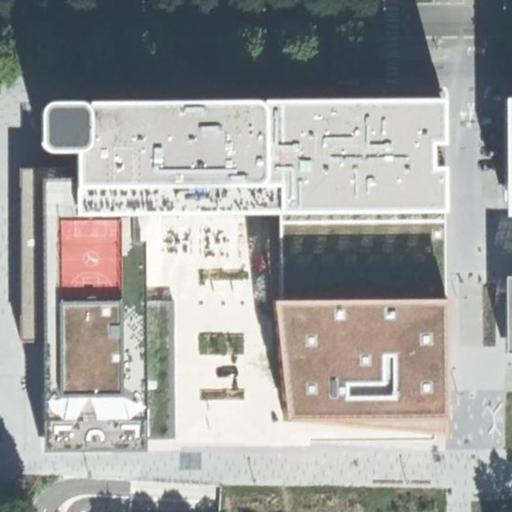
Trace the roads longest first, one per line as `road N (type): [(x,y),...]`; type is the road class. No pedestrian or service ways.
road 1 (residential): [(477,511),(473,42),(462,20)]
road 2 (secondary): [(0,24),(462,20)]
